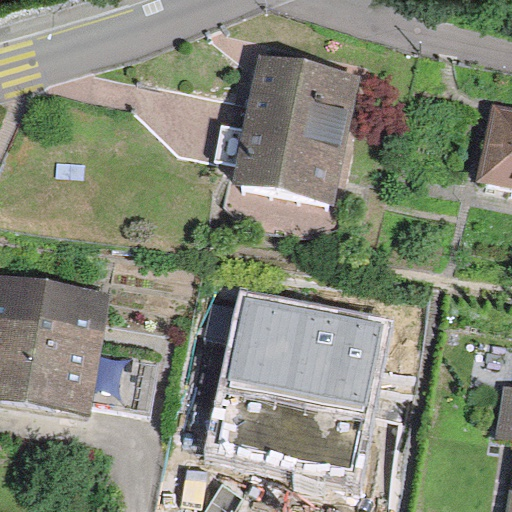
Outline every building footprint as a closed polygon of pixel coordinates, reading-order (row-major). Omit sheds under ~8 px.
[(240,190),(325,208),(351,84),(265,66),(240,190)] [(487,186),(511,190),(511,114),(501,113),(487,186)] [(0,407),(90,420),(109,297),(0,281),(0,407)] [(218,448),(354,475),(384,329),(248,302),(218,448)] [(511,511),(511,385),(506,385),(499,438),(511,440),(511,494),(509,511),(511,511)]
